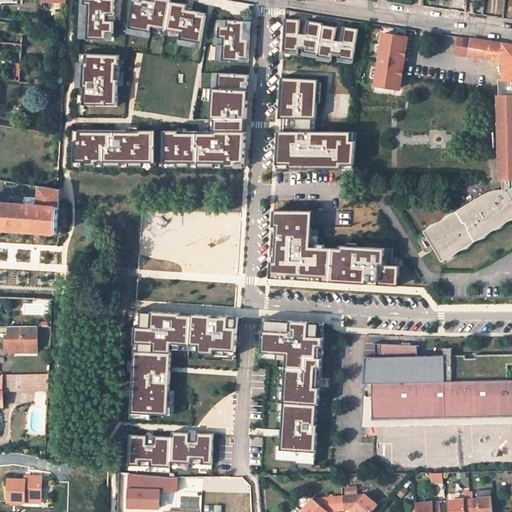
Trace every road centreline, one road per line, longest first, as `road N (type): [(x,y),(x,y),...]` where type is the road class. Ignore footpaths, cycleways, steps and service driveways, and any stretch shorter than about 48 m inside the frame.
road 1 (residential): [(269,0),(251,296)]
road 2 (residential): [(251,296),(266,305),(361,312),(511,311)]
road 3 (residential): [(511,30),(272,0)]
road 4 (residential): [(251,296),(240,469)]
